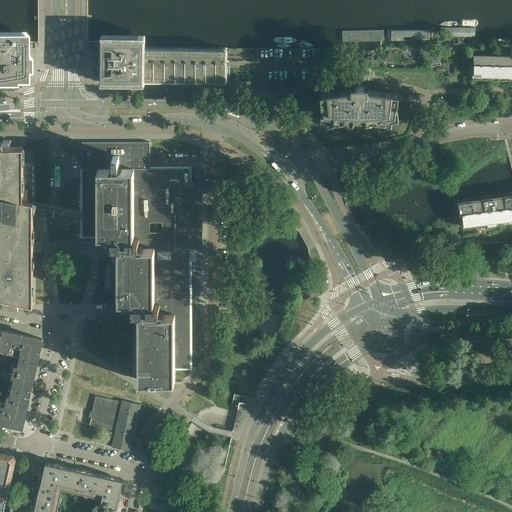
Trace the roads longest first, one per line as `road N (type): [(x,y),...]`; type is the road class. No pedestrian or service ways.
road 1 (secondary): [(364,308),(291,362),(253,429),(229,511)]
road 2 (secondary): [(255,511),(272,453),(303,396),(389,331)]
road 3 (residential): [(59,331),(85,310),(90,248),(57,242),(46,251),(50,322)]
road 4 (unclassified): [(306,165),(511,128)]
road 5 (residential): [(216,126),(214,305)]
road 6 (tertiary): [(249,117),(197,106),(72,104)]
road 7 (tertiary): [(380,301),(306,165)]
road 8 (tertiary): [(65,120),(216,126)]
road 9 (tertiary): [(290,178),(364,308)]
road 10 (residential): [(36,447),(138,470),(130,511)]
road 11 (residential): [(511,368),(456,377),(423,372),(389,331)]
road 12 (secondary): [(511,291),(443,289),(380,301)]
road 13 (secondary): [(389,331),(428,309),(511,308)]
